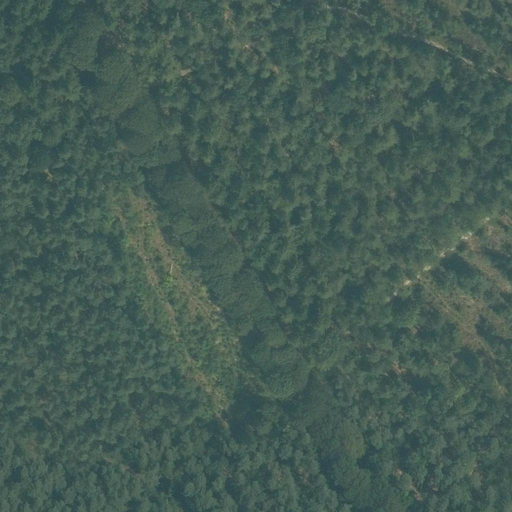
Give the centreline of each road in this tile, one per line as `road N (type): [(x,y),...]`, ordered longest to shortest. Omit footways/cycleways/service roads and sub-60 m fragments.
road 1 (track): [(71,0),(379,511)]
road 2 (unknown): [(323,0),(90,110),(49,140),(0,125)]
road 3 (unknown): [(511,79),(333,0)]
